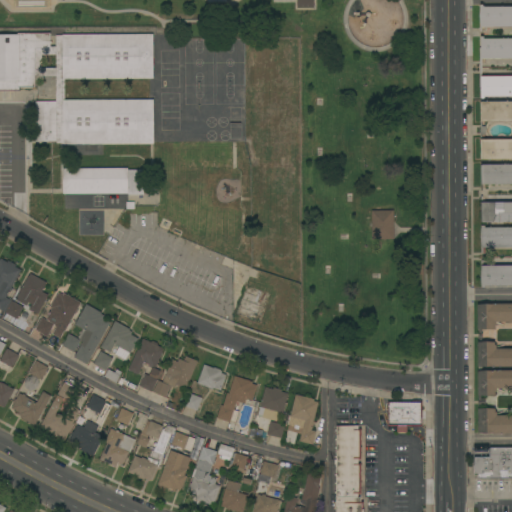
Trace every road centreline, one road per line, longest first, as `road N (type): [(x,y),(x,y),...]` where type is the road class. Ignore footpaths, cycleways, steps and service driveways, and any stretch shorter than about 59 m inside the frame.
road 1 (secondary): [(449,0),(451,497)]
road 2 (residential): [(0,225),(92,279),(308,366),(451,386)]
road 3 (primary): [(0,456),(108,511)]
